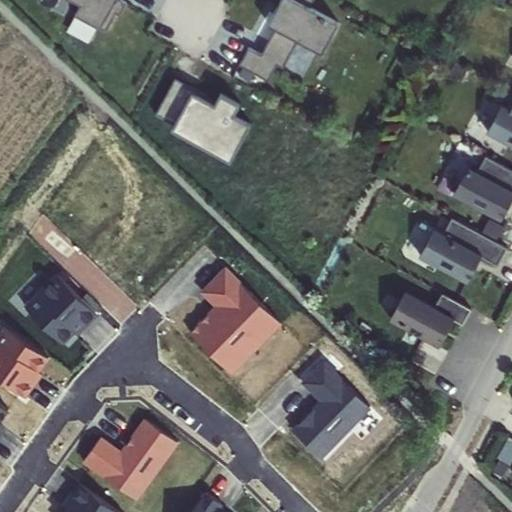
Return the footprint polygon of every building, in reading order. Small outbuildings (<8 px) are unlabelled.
[(68,0),(66,5),(96,22),(106,4),(110,6),(112,0),(68,0)] [(232,57),(262,73),(271,56),(276,60),(291,32),(312,44),(322,24),(328,13),(304,0),(272,0),(278,3),(255,46),(242,40),(232,57)] [(269,0),(261,16),(269,20),(278,3),(272,0),(269,0)] [(328,13),(322,24),(326,26),(332,15),(328,13)] [(171,131),(230,162),(252,122),(236,113),(241,102),(223,92),(217,103),(193,90),(194,88),(176,78),(158,112),(176,122),(171,131)] [(511,103),(511,104),(499,97),(485,124),(511,139),(511,103)] [(511,164),(487,151),(478,166),(466,160),(451,187),(499,213),(511,188),(511,164)] [(506,241),(453,213),(445,228),(432,222),(418,249),(466,275),(479,250),(496,259),(506,241)] [(226,360),(250,336),(255,341),(281,315),(226,261),(203,284),(217,298),(191,325),(226,360)] [(57,267),(26,300),(63,336),(75,324),(77,327),(97,306),(57,267)] [(404,285),(389,312),(439,339),(453,313),(462,318),(470,303),(441,287),(434,301),(404,285)] [(5,322),(0,328),(0,373),(24,391),(41,367),(38,365),(47,352),(5,322)] [(370,399),(323,354),(303,374),(322,392),(293,422),(321,449),(370,399)] [(136,492),(178,434),(146,411),(122,445),(101,430),(84,453),(136,492)] [(74,491),(58,511),(122,511),(125,509),(80,476),(71,489),(74,491)] [(204,482),(181,511),(233,511),(215,499),(219,493),(204,482)]
